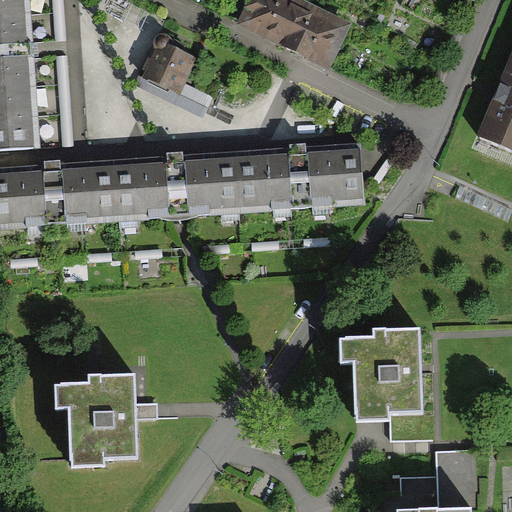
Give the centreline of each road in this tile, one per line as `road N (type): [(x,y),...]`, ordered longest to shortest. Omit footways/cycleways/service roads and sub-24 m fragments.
road 1 (residential): [(438,128),(409,191),(178,511)]
road 2 (residential): [(162,0),(438,128)]
road 3 (residential): [(491,0),(438,128)]
